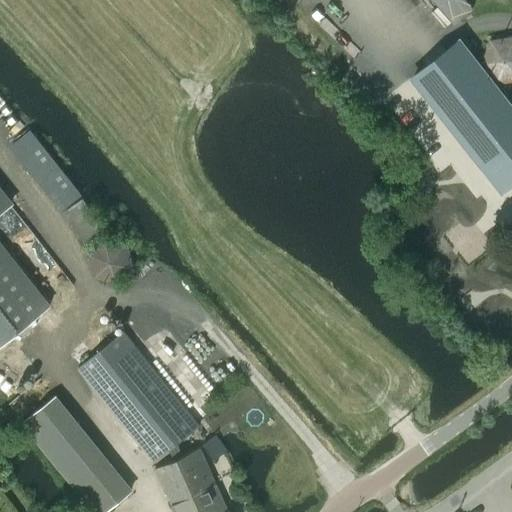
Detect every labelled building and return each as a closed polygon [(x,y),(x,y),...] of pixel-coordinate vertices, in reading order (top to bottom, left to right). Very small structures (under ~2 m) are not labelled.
[(465,0),(435,0),(456,23),(472,8),(465,0)] [(511,35),(489,40),(480,64),(496,84),(511,80),(511,35)] [(511,107),(459,41),(413,77),(502,189),(511,181),(511,107)] [(0,185),(0,345),(51,304),(0,239),(0,213),(14,203),(0,185)] [(83,197),(64,209),(88,247),(106,235),(83,197)] [(133,266),(127,245),(106,237),(88,253),(93,276),(116,282),(133,266)] [(154,462),(170,449),(174,459),(155,468),(175,511),(227,511),(231,511),(230,509),(229,510),(199,447),(182,455),(177,443),(200,425),(124,329),(77,366),(154,462)] [(105,511),(133,492),(57,396),(21,425),(90,511),(105,511)] [(228,451),(216,435),(203,444),(215,460),(228,451)]
